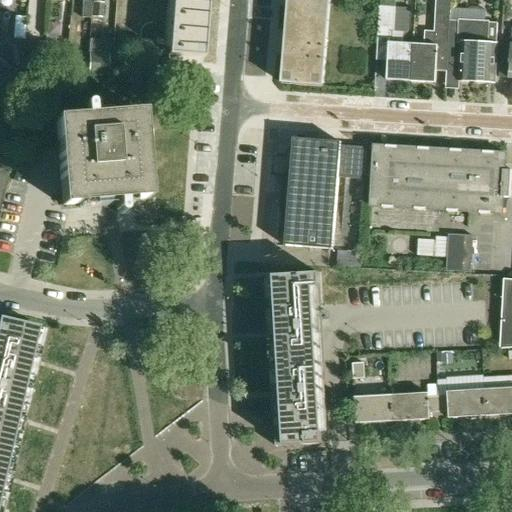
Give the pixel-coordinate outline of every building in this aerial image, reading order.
[(84,0),(84,2),(82,2),(81,18),(83,18),(92,19),(92,17),(93,2),(93,0),(84,0)] [(167,0),(164,49),(169,49),(168,55),(204,58),(208,0),(167,0)] [(289,0),(288,20),(329,23),(330,0),(289,0)] [(381,8),(396,9),(396,0),(381,0),(381,8)] [(415,46),(412,82),(436,84),(439,48),(439,43),(448,43),(449,43),(450,21),(451,12),(451,0),(436,0),(436,11),(435,32),(425,32),(424,47),(415,46)] [(381,8),(379,39),(391,40),(394,40),(395,32),(396,9),(381,8)] [(324,88),(329,23),(288,20),(283,84),(324,88)] [(447,73),(461,73),(460,81),(495,83),(497,46),(498,24),(450,21),(449,43),(448,43),(447,73)] [(389,61),(388,81),(412,82),(415,46),(402,46),(403,33),(395,32),(394,40),(391,40),(390,45),(389,61)] [(45,53),(44,73),(65,74),(66,54),(67,44),(55,43),(56,35),(46,35),(45,53)] [(9,40),(8,58),(23,59),(24,59),(25,41),(9,40)] [(502,46),(500,80),(510,81),(511,81),(511,41),(511,46),(502,46)] [(89,62),(88,76),(108,78),(109,58),(89,56),(89,62)] [(0,84),(17,85),(21,85),(23,59),(8,58),(0,57),(0,84)] [(43,73),(44,60),(24,59),(23,72),(43,73)] [(12,93),(0,91),(0,103),(11,105),(12,93)] [(16,108),(5,107),(3,123),(14,124),(16,108)] [(108,203),(148,200),(142,113),(56,120),(62,207),(108,203)] [(342,144),(295,140),(293,159),(288,159),(286,174),(292,175),(286,247),(333,251),(340,179),(367,181),(370,150),(342,147),(342,144)] [(511,171),(505,171),(506,155),(495,154),(495,153),(483,152),(483,153),(462,152),(462,151),(451,150),(451,151),(430,150),(430,149),(419,148),(419,149),(398,148),(398,147),(386,147),(375,147),(371,207),(383,208),(383,209),(394,209),(394,208),(415,210),(426,211),(427,210),(448,212),(459,213),(459,212),(480,213),(480,214),(491,215),(491,214),(503,215),(504,198),(511,199),(511,189),(511,171)] [(0,186),(4,188),(9,161),(0,158),(0,186)] [(474,237),(449,235),(447,263),(447,272),(471,273),(474,237)] [(273,395),(276,447),(329,444),(320,274),(266,278),(269,335),(273,395)] [(511,349),(511,280),(504,280),(501,350),(511,349)] [(0,511),(3,511),(4,509),(10,482),(11,477),(23,425),(25,419),(37,367),(38,361),(45,329),(0,318),(0,511)] [(452,355),(442,356),(442,366),(453,366),(452,355)] [(354,380),(365,380),(364,364),(353,365),(354,380)] [(511,389),(486,391),(487,418),(511,416),(511,389)] [(450,397),(440,398),(440,412),(451,412),(451,416),(451,420),(487,418),(486,391),(450,393),(450,397)] [(430,395),(393,397),(394,423),(432,421),(431,417),(431,413),(440,412),(440,398),(430,398),(430,395)] [(359,425),(394,423),(393,397),(357,399),(359,425)]
